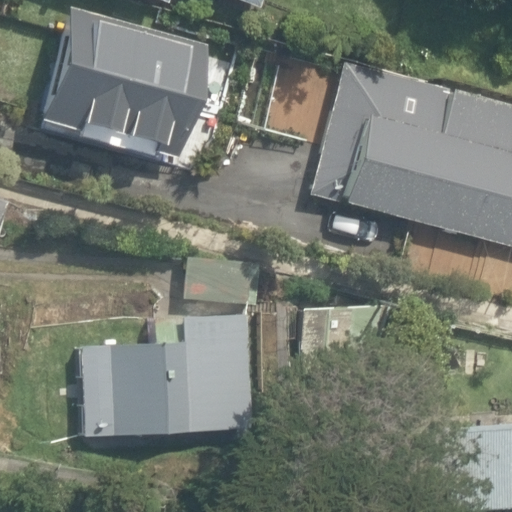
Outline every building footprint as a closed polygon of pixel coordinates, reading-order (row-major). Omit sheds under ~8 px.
[(27,119),(166,156),(197,42),(58,5),(27,119)] [(302,193),(511,243),(511,97),(334,55),(302,193)] [(174,297),(248,302),(251,261),(177,256),(174,297)] [(295,309),(299,386),(366,383),(379,304),(295,309)] [(71,346),(76,435),(244,425),(238,313),(145,318),(146,342),(71,346)] [(292,471),(341,475),(348,397),(299,392),(292,471)] [(420,511),(497,506),(497,511),(511,511),(511,420),(411,428),(416,511),(420,511)]
